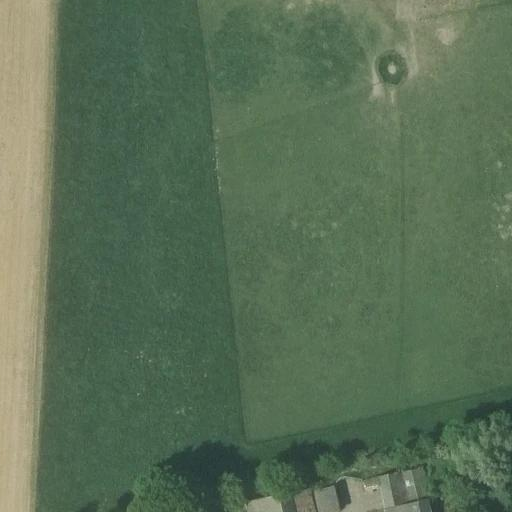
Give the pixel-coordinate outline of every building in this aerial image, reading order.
[(387,509),(427,501),(420,469),(380,477),(387,509)] [(336,511),(332,488),(310,492),(313,511),(336,511)] [(281,496),(284,511),(313,511),(310,492),(309,490),(281,496)] [(284,511),(281,496),(245,503),(247,511),(284,511)] [(428,511),(427,501),(387,509),(387,511),(428,511)]
